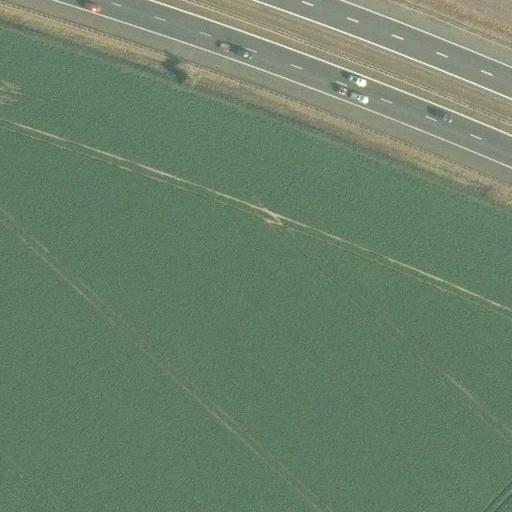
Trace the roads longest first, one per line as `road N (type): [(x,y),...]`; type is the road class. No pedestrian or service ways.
road 1 (motorway): [(87,0),(511,155)]
road 2 (motorway): [(511,87),(288,0)]
